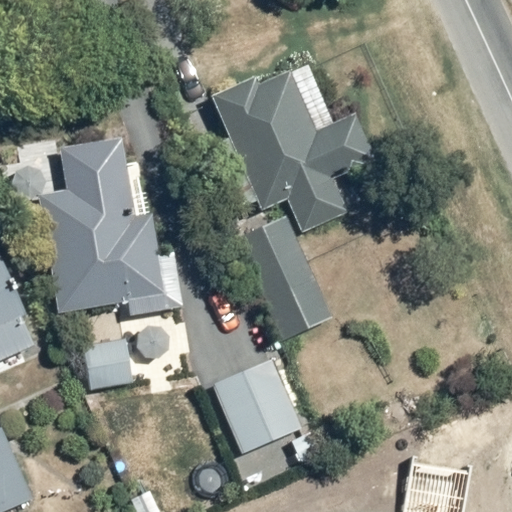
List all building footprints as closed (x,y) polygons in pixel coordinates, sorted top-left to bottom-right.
[(229,137),(206,149),(250,231),(228,243),(267,344),(328,320),(296,237),(347,217),(332,181),(375,146),(322,53),(212,104),(229,137)] [(61,191),(36,195),(55,314),(124,303),(126,318),(182,309),(173,250),(154,252),(142,175),(123,178),(117,137),(54,146),(61,191)] [(0,265),(0,364),(36,349),(0,265)] [(159,332),(85,341),(91,385),(164,376),(159,332)] [(297,457),(310,452),(306,442),(318,438),(312,424),(301,429),(273,357),(213,381),(243,456),(289,437),(297,457)] [(387,401),(377,407),(389,434),(417,421),(402,386),(384,394),(387,401)] [(0,511),(12,511),(38,502),(7,430),(0,432),(0,511)] [(458,511),(466,473),(417,465),(408,511),(458,511)]
